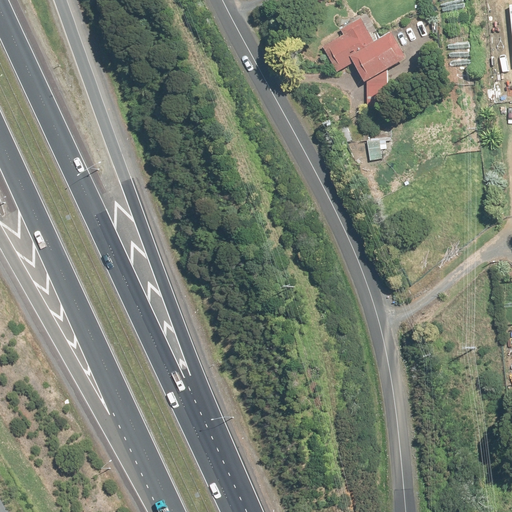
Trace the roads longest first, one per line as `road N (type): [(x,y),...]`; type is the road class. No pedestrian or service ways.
road 1 (unclassified): [(405,511),(375,280),(327,165),(230,39),(215,0)]
road 2 (track): [(179,0),(320,311),(359,511)]
road 3 (motorway): [(0,9),(217,478)]
road 4 (motorway): [(60,0),(193,364),(217,478)]
road 5 (motorway): [(170,509),(0,137)]
road 6 (motorway): [(170,509),(95,404),(0,237)]
